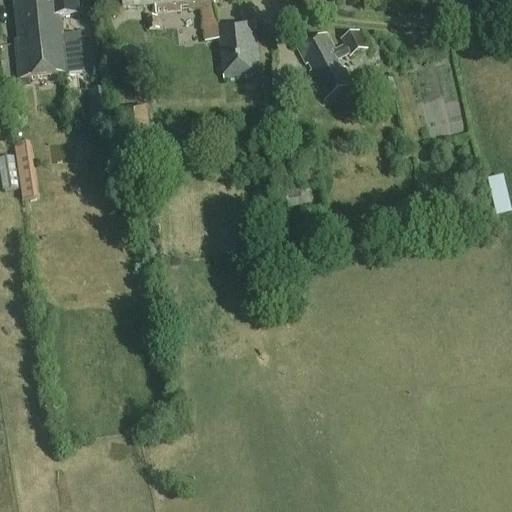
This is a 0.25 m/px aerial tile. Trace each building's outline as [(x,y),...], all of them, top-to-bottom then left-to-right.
[(79,17),(76,0),(13,0),(18,44),(15,47),(19,83),(84,76),(80,37),(63,39),(61,19),(79,17)] [(157,15),(214,10),(213,0),(121,0),(122,11),(156,8),(157,15)] [(147,21),(149,33),(159,32),(158,19),(147,21)] [(254,24),(217,28),(223,81),(260,77),(254,24)] [(365,51),(356,34),(339,43),(342,49),(335,53),(326,36),(297,52),(324,104),(352,89),(344,73),(342,74),(337,64),(348,58),(349,59),(365,51)] [(457,60),(420,65),(430,134),(467,129),(457,60)] [(97,131),(99,131),(110,129),(108,108),(91,110),(94,131),(97,131)] [(14,148),(23,203),(38,201),(29,145),(14,148)] [(13,160),(0,162),(0,175),(3,194),(19,192),(13,160)] [(300,192),(286,194),(287,210),(302,209),(300,192)]
